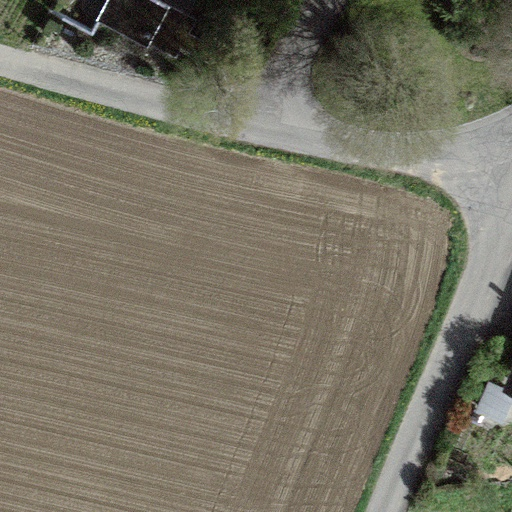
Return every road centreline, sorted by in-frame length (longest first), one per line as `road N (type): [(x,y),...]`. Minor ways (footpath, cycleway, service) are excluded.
road 1 (residential): [(489,211),(395,511)]
road 2 (unclassified): [(489,211),(238,151)]
road 3 (unclassified): [(238,151),(0,86)]
road 4 (residential): [(238,151),(322,0)]
